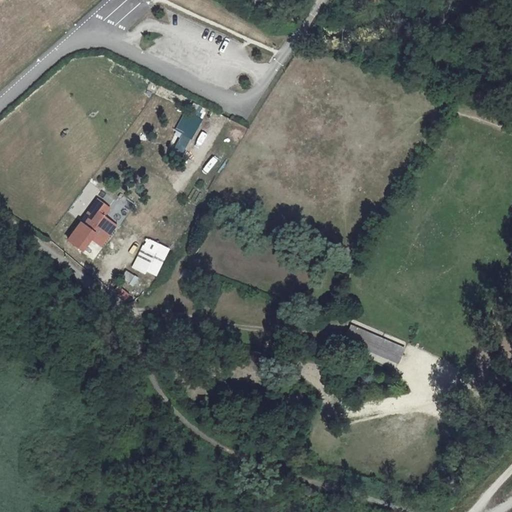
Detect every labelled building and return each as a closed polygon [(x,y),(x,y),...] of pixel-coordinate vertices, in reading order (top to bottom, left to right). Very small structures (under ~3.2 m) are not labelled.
[(172,145),(183,152),(201,122),(191,115),(172,145)] [(107,208),(96,200),(73,233),(83,240),(86,237),(100,247),(115,226),(102,217),(107,208)] [(169,249),(147,238),(133,268),(144,274),(146,271),(155,276),(169,249)] [(184,267),(182,276),(200,280),(202,271),(184,267)] [(119,287),(116,290),(126,299),(129,295),(119,287)] [(399,363),(406,347),(352,323),(344,340),(399,363)] [(450,388),(449,379),(437,380),(437,388),(450,388)]
